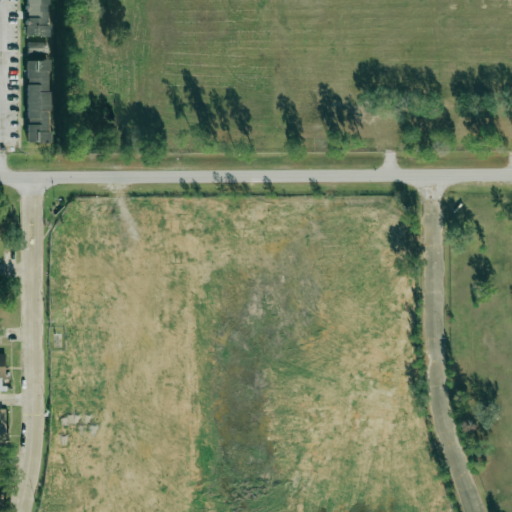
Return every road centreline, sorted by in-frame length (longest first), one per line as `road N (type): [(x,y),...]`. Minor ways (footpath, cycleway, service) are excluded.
road 1 (tertiary): [(0,178),(511,174)]
road 2 (tertiary): [(477,511),(440,417),(428,174)]
road 3 (residential): [(18,511),(33,438),(31,177)]
